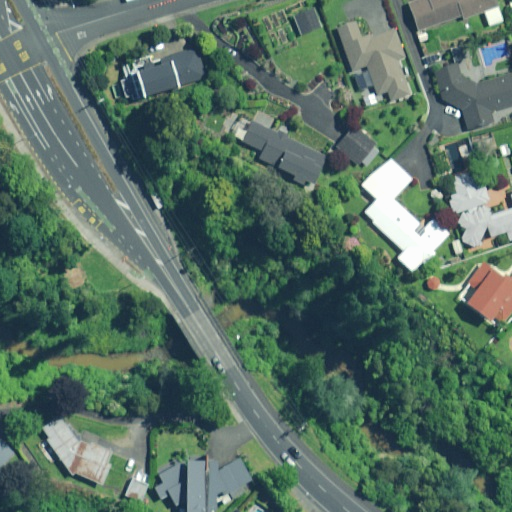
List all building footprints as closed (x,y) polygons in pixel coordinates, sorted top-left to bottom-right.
[(503,22),(496,0),(417,0),(409,3),(417,31),(463,17),(463,19),(485,12),(489,26),(503,22)] [(319,29),(313,10),(294,17),(301,35),(319,29)] [(367,66),(369,72),(354,77),(359,90),(373,85),(377,95),(387,92),(391,101),(410,95),(398,61),(405,58),(394,28),(362,40),(356,23),(338,29),(352,71),(367,66)] [(511,51),(508,37),(484,44),(489,60),(511,52),(511,51)] [(201,53),(170,62),(127,73),(128,78),(120,80),(125,99),(133,97),(134,99),(173,89),(208,79),(201,53)] [(457,64),(436,70),(440,83),(436,95),(463,112),(468,130),(494,123),(491,112),(511,106),(511,74),(474,84),(461,77),(457,64)] [(375,93),(362,97),(365,107),(378,103),(375,93)] [(260,159),(293,175),(291,180),(302,185),(304,181),(313,185),(326,159),(252,123),(243,142),(263,152),(260,159)] [(359,165),(362,161),(367,166),(379,152),(374,148),(376,145),(354,126),(337,146),(359,165)] [(465,169),(457,145),(444,149),(451,173),(465,169)] [(413,180),(390,157),(370,178),(384,192),(363,213),(403,252),(396,258),(413,274),(452,234),(436,218),(424,230),(419,224),(393,199),(413,180)] [(482,204),(489,202),(484,187),(475,190),(471,177),(468,177),(467,172),(454,176),(456,182),(453,182),(457,194),(448,197),(449,201),(453,212),(454,214),(461,211),(460,212),(459,214),(459,215),(458,217),(458,218),(458,219),(458,221),(459,222),(459,224),(460,225),(461,226),(462,227),(463,228),(464,229),(466,230),(461,242),(477,248),(486,227),(491,237),(506,232),(509,241),(511,239),(511,195),(511,196),(511,197),(511,210),(492,217),(491,216),(491,215),(491,214),(491,213),(491,212),(491,211),(490,210),(490,209),(489,208),(488,207),(487,206),(486,206),(486,205),(484,205),(483,204),(482,204)] [(511,278),(508,283),(484,264),(467,285),(476,292),(466,305),(489,322),(491,319),(499,325),(511,309),(511,278)] [(44,438),(63,465),(66,471),(100,486),(105,474),(109,465),(106,464),(110,455),(74,439),(58,417),(41,429),(46,437),(44,438)] [(0,467),(14,454),(0,439),(0,467)] [(185,460),(157,474),(162,483),(154,488),(160,500),(169,496),(175,507),(180,504),(185,504),(185,511),(213,511),(213,505),(221,502),(222,505),(231,501),(227,493),(251,481),(239,459),(216,471),(216,461),(185,460)] [(148,486),(130,478),(122,496),(140,504),(148,486)]
